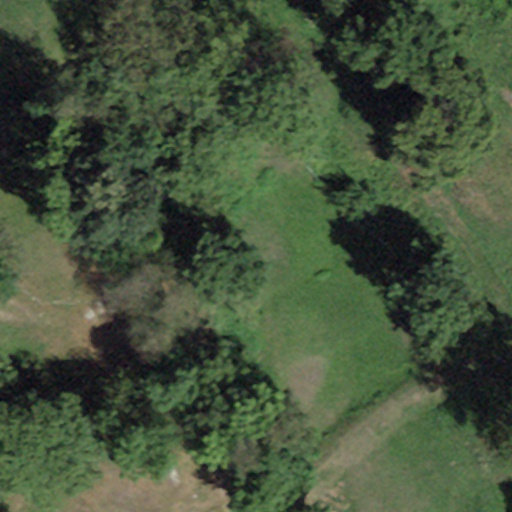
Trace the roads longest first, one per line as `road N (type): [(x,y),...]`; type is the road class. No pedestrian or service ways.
road 1 (track): [(289,0),(345,100),(486,256),(511,303)]
road 2 (track): [(511,369),(409,403),(278,511)]
